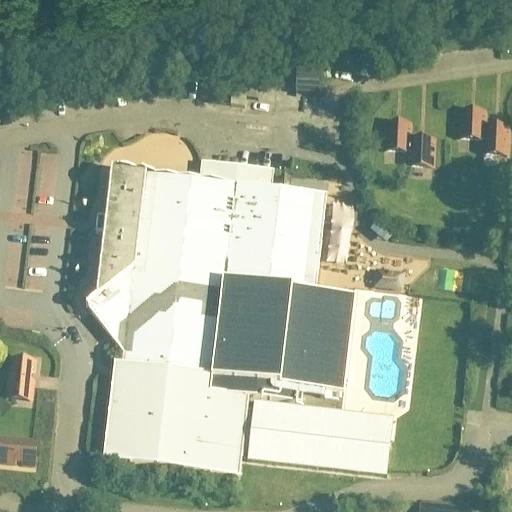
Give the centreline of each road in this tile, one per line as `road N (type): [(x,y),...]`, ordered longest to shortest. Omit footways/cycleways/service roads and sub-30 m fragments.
road 1 (residential): [(332,511),(375,494),(456,487),(475,467),(487,426),(511,429)]
road 2 (unclassified): [(292,128),(173,120),(75,131)]
road 3 (residential): [(511,67),(343,93),(308,118)]
road 4 (residential): [(53,320),(80,358),(65,511)]
road 5 (residential): [(53,320),(75,131)]
road 6 (residential): [(10,144),(0,264)]
